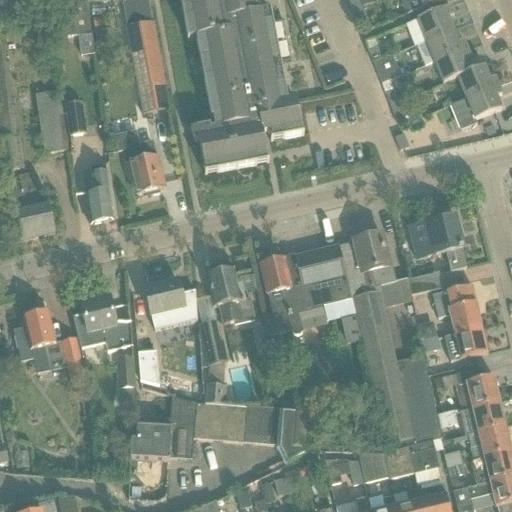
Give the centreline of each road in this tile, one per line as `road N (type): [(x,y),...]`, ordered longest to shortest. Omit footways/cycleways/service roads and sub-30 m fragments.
road 1 (residential): [(0,275),(482,162)]
road 2 (unknown): [(397,182),(333,0)]
road 3 (residential): [(511,283),(482,162)]
